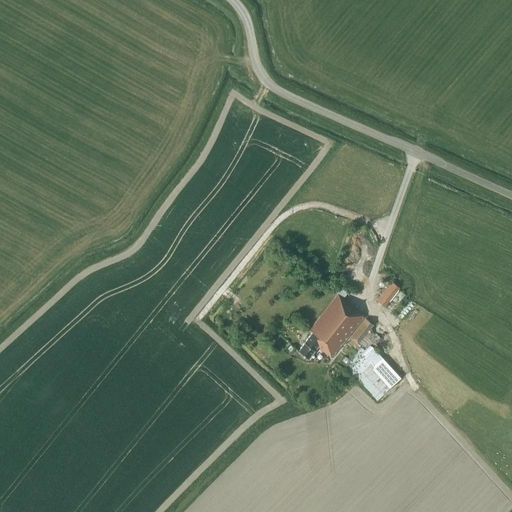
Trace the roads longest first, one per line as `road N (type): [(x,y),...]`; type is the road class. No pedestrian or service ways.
road 1 (unclassified): [(511,195),(274,88),(259,73),(247,23),(232,0)]
road 2 (track): [(197,319),(291,211),(317,204),(388,230)]
